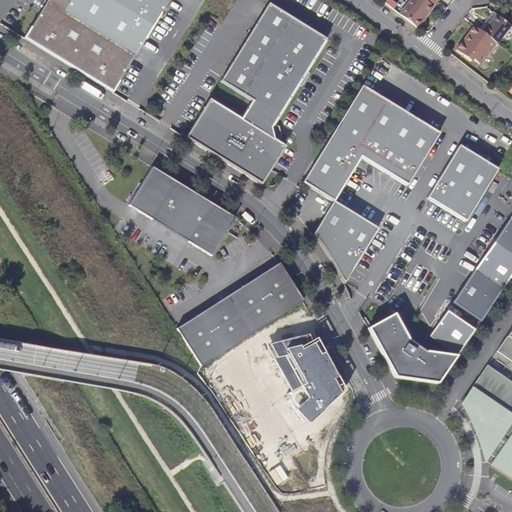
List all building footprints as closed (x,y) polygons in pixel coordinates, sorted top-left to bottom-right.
[(47,0),(24,39),(112,93),(168,0),(47,0)] [(434,0),(413,0),(401,16),(418,29),(434,9),(433,8),(437,2),(434,0)] [(209,99),(186,138),(262,185),(286,146),(274,140),(274,138),(279,136),(277,129),(272,130),(271,128),(326,39),(269,3),(220,82),(252,101),(241,119),(209,99)] [(511,29),(511,28),(497,17),(483,34),(496,44),(498,46),(499,46),(511,29)] [(483,34),(476,29),(468,40),(469,41),(466,45),(464,44),(458,53),(472,64),(474,61),(481,66),(494,50),(492,48),(496,44),(483,34)] [(406,186),(438,134),(362,88),(303,184),(333,202),(361,158),(406,186)] [(497,170),(459,146),(427,198),(465,222),(497,170)] [(235,218),(151,166),(127,205),(212,256),(235,218)] [(333,202),(313,236),(325,253),(343,284),(377,229),(333,202)] [(294,204),(290,208),(296,215),(300,211),(294,204)] [(511,215),(452,304),(480,322),(511,275),(511,215)] [(201,367),(303,301),(279,263),(176,329),(201,367)] [(473,331),(446,312),(430,336),(449,351),(446,355),(425,352),(407,340),(394,314),(367,328),(393,377),(437,384),(473,331)] [(511,383),(487,366),(461,404),(465,412),(470,420),(471,424),(473,428),(475,433),(476,439),(479,446),(481,454),(484,464),(490,454),(495,458),(491,465),(511,478),(511,329),(496,352),(511,362),(511,368),(511,383)] [(308,335),(266,345),(291,392),(287,394),(295,411),(307,424),(343,390),(315,339),(311,342),(308,335)]
